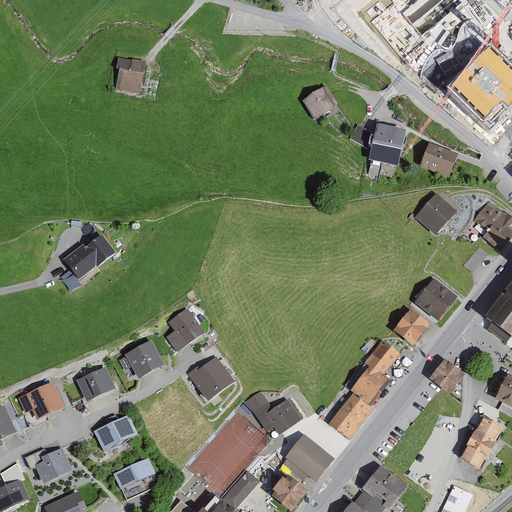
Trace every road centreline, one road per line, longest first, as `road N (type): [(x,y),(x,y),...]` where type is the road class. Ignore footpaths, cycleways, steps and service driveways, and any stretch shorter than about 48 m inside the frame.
road 1 (unclassified): [(511,181),(365,53),(216,0)]
road 2 (secondary): [(309,511),(455,331)]
road 3 (residential): [(0,464),(164,382),(201,354)]
road 4 (residential): [(451,463),(469,404),(467,346),(455,331)]
